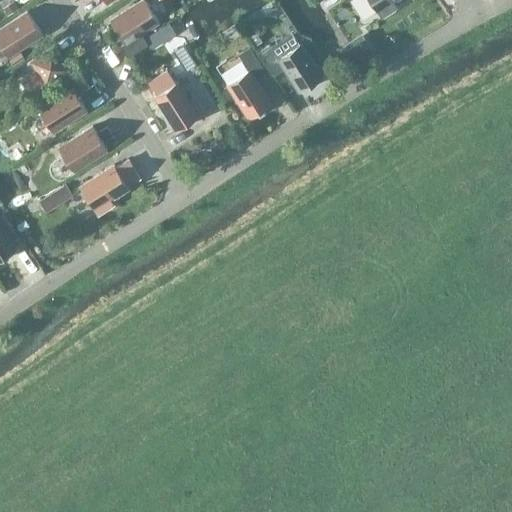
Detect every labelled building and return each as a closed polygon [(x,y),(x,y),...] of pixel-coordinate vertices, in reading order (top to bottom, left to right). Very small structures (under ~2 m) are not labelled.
[(144,0),(140,0),(115,17),(110,20),(125,43),(120,46),(127,57),(146,46),(139,35),(159,22),(144,0)] [(369,0),(381,17),(397,7),(394,2),(396,0),(369,0)] [(27,11),(18,17),(0,28),(0,42),(9,56),(42,34),(27,11)] [(145,38),(152,48),(175,33),(168,23),(145,38)] [(301,43),(277,58),(299,92),(322,77),(301,43)] [(31,61),(46,84),(49,89),(61,82),(57,77),(69,69),(54,46),(31,61)] [(226,84),(227,86),(224,88),(223,91),(227,97),(231,98),(234,96),(248,118),(271,103),(256,79),(266,73),(249,46),(238,54),(248,70),(226,84)] [(176,130),(204,112),(194,96),(189,99),(178,81),(175,83),(167,70),(149,82),(157,94),(154,96),(176,130)] [(53,131),(87,110),(72,86),(38,108),(53,131)] [(92,126),(59,147),(74,171),(107,149),(92,126)] [(127,185),(139,178),(128,159),(115,167),(114,164),(80,186),(98,214),(114,204),(111,199),(129,188),(127,185)] [(0,258),(16,248),(0,223),(0,258)]
